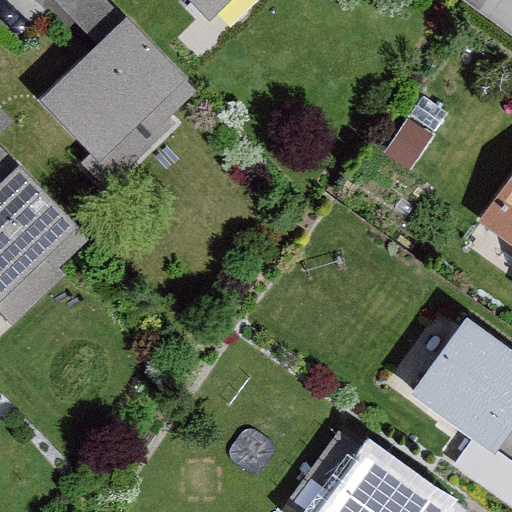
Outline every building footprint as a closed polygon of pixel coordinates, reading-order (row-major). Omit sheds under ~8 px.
[(61,0),(80,22),(105,0),(61,0)] [(181,0),(206,26),(232,0),(181,0)] [(161,129),(190,100),(121,28),(40,105),(100,166),(150,117),(161,129)] [(0,137),(19,121),(0,98),(0,137)] [(52,274),(82,245),(12,173),(0,184),(0,301),(41,262),(52,274)] [(511,246),(511,189),(485,227),(511,246)] [(511,347),(469,317),(413,393),(476,439),(494,452),(497,447),(511,427),(511,347)] [(494,452),(476,439),(456,465),(511,505),(511,457),(497,447),(494,452)] [(450,511),(457,503),(372,444),(323,511),(450,511)]
